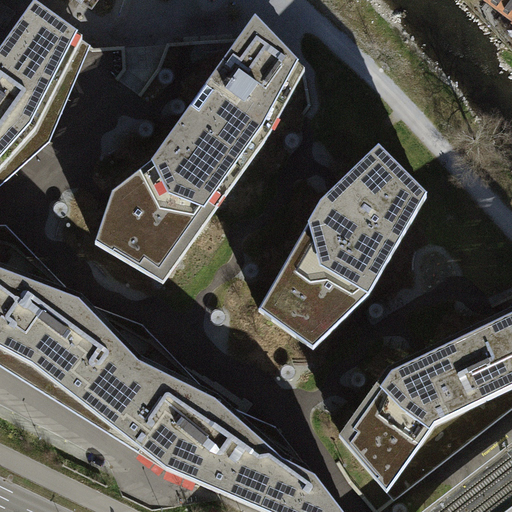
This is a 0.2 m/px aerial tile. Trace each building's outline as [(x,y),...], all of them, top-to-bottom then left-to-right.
[(511,0),(476,0),(473,5),(511,32),(511,0)] [(265,511),(339,511),(276,429),(260,423),(215,406),(184,373),(141,327),(122,320),(79,305),(42,266),(5,226),(0,226),(0,186),(49,145),(76,83),(91,49),(64,29),(28,21),(0,60),(0,366),(8,371),(119,441),(169,472),(183,477),(265,511)] [(99,245),(156,280),(262,131),(296,68),(271,40),(258,41),(243,42),(187,46),(168,47),(115,199),(99,245)] [(426,200),(379,152),(335,194),(320,209),(260,313),(313,353),(354,314),(367,301),(426,200)] [(511,299),(501,304),(506,315),(511,312),(511,299)] [(511,390),(511,320),(505,324),(420,364),(394,377),(368,412),(345,445),(387,494),(433,428),(511,390)] [(393,500),(511,409),(511,390),(433,428),(387,494),(393,500)]
